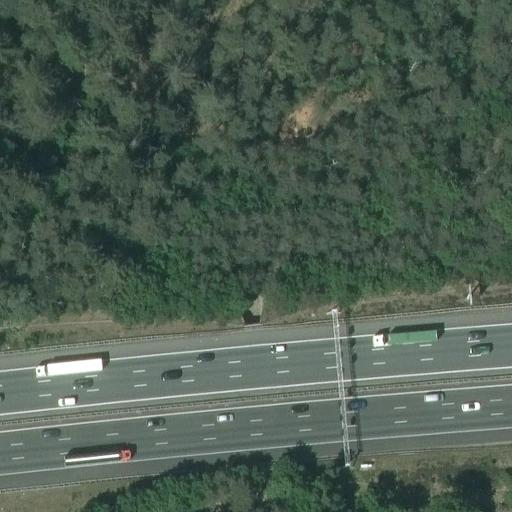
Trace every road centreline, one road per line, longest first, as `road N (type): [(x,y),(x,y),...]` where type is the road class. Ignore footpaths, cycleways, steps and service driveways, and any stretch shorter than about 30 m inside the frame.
road 1 (motorway): [(0,456),(511,407)]
road 2 (motorway): [(511,348),(0,396)]
road 3 (track): [(265,471),(254,286),(285,265),(390,248),(429,223)]
